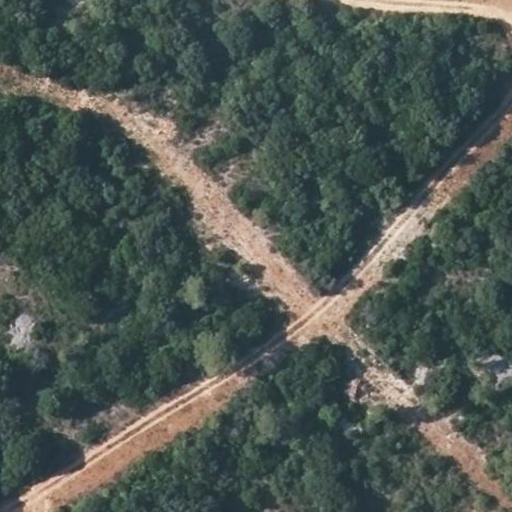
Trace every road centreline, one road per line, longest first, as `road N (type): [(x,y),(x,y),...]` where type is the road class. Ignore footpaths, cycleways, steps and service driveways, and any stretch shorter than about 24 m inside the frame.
road 1 (track): [(6,511),(59,485),(314,313),(511,99)]
road 2 (track): [(355,0),(494,14),(511,25)]
